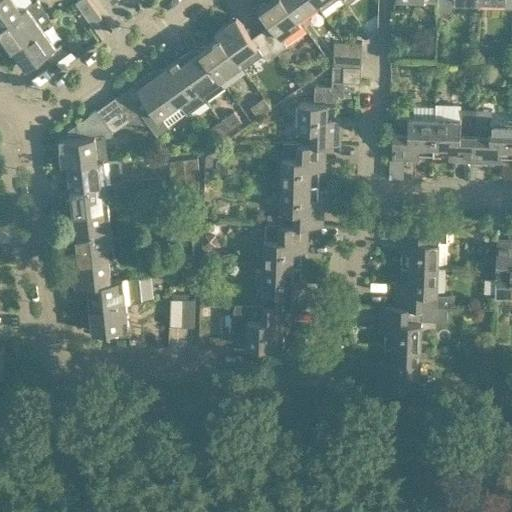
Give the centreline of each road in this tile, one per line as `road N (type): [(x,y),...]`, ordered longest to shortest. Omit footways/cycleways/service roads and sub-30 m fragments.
road 1 (residential): [(30,121),(50,338),(71,365),(313,369),(376,191)]
road 2 (residential): [(201,0),(30,121)]
road 3 (residential): [(383,0),(376,191)]
road 4 (track): [(316,485),(248,474),(216,481),(172,511)]
road 5 (residential): [(376,191),(511,197)]
